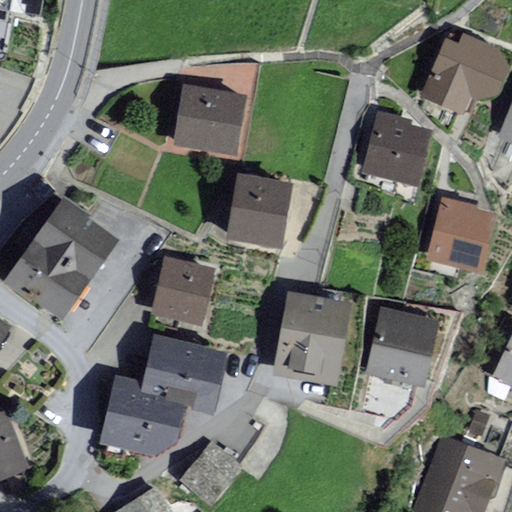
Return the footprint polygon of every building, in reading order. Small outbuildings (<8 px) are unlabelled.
[(52,0),(0,0),(0,21),(53,21),(52,0)] [(511,54),(450,29),(424,94),(462,110),(468,95),(491,104),(511,54)] [(246,93),(186,83),(175,141),(236,152),(246,93)] [(511,105),(500,135),(511,139),(511,105)] [(407,122),(379,114),(365,168),(416,182),(428,134),(406,128),(407,122)] [(293,181),(238,171),(225,239),(281,249),(293,181)] [(501,213),(436,197),(422,255),(487,271),(501,213)] [(66,204),(9,279),(71,327),(129,252),(66,204)] [(216,267),(166,256),(153,315),(203,326),(216,267)] [(353,306),(287,293),(273,372),(339,384),(353,306)] [(435,317),(385,306),(371,373),(421,384),(435,317)] [(511,316),(509,315),(482,368),(511,383),(511,316)] [(0,316),(0,357),(20,331),(0,316)] [(227,350),(154,330),(140,381),(138,390),(187,402),(212,409),(227,350)] [(177,437),(187,402),(138,390),(140,381),(115,374),(100,439),(152,453),(177,437)] [(3,413),(0,414),(0,488),(30,476),(3,413)] [(483,511),(503,460),(437,436),(408,511),(483,511)]
